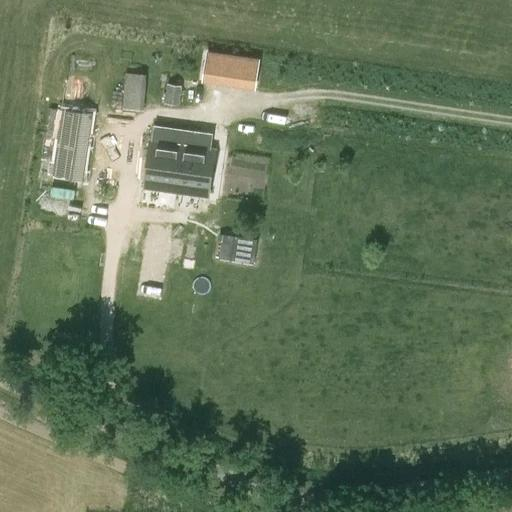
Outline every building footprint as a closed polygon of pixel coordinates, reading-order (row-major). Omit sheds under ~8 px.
[(202,81),(219,84),(223,52),(207,50),(202,81)] [(146,110),(147,74),(146,74),(127,72),(124,108),(146,110)] [(192,106),(194,87),(168,83),(165,103),(192,106)] [(84,178),(94,114),(63,109),(53,174),(84,178)] [(209,196),(218,135),(194,132),(192,145),(175,143),(177,132),(153,129),(145,188),(173,191),(171,210),(183,212),(185,199),(182,198),(182,193),(209,196)] [(142,295),(165,298),(173,228),(149,226),(142,295)] [(188,257),(198,258),(202,234),(191,232),(188,257)] [(223,234),(219,258),(254,263),(258,239),(223,234)]
